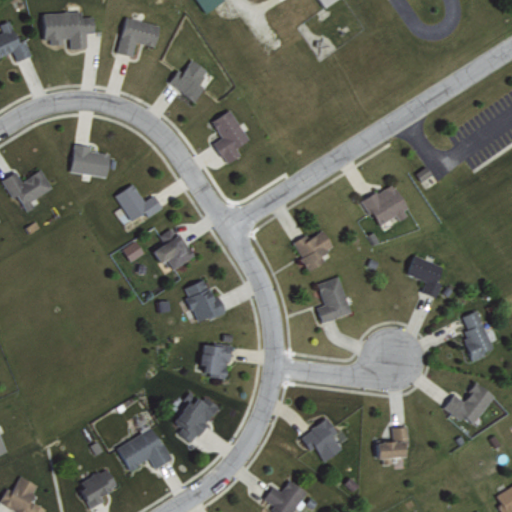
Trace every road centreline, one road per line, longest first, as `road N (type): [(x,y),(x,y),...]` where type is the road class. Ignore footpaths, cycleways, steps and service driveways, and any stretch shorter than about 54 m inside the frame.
road 1 (residential): [(269,363),(241,447),(214,477),(158,511),(64,92),(135,103),(183,156),(226,223)]
road 2 (residential): [(511,39),(226,223)]
road 3 (residential): [(226,223),(257,274),(269,317),(269,363)]
road 4 (residential): [(269,363),(355,372),(390,361)]
